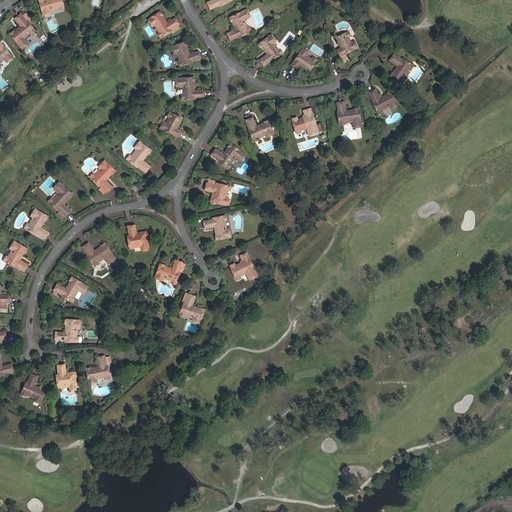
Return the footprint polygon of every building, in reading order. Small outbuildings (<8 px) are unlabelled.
[(46,3),(45,0),(41,2),(41,0),(37,1),(41,15),(42,15),(48,13),(47,8),(50,8),(50,9),(55,8),(61,6),(59,0),(47,0),(48,2),(46,3)] [(211,0),(206,3),(209,10),(217,6),(218,7),(228,2),(226,0),(211,0)] [(236,27),(234,30),(226,34),(229,41),(238,36),(239,37),(249,32),(250,31),(249,30),(249,29),(248,28),(247,28),(246,28),(244,23),(242,24),(241,21),(249,18),(245,10),(229,17),(230,19),(228,19),(228,21),(228,22),(229,22),(230,23),(232,23),(233,25),(235,24),(237,27),(236,27)] [(17,32),(14,29),(11,31),(10,31),(8,33),(19,48),(21,47),(24,44),(26,43),(20,36),(22,34),(24,36),(29,33),(33,29),(26,20),(25,22),(18,13),(13,18),(18,25),(16,27),(19,30),(17,32)] [(148,23),(151,26),(152,28),(156,25),(158,27),(156,29),(159,33),(157,34),(161,39),(171,32),(170,30),(178,25),(174,19),(166,24),(164,23),(162,24),(161,22),(163,20),(158,14),(147,22),(148,23)] [(335,38),(338,46),(342,44),(343,47),(340,48),(336,50),(339,57),(339,56),(344,54),(356,48),(356,47),(354,43),(354,42),(351,43),(348,38),(345,33),(335,38)] [(266,52),(266,54),(258,60),(263,66),(271,60),(272,61),(282,54),(279,50),(276,52),(273,47),(271,48),(270,46),(274,42),(273,41),(270,38),(269,36),(257,45),(260,48),(261,47),(263,50),(265,48),(267,51),(266,52)] [(6,61),(10,58),(11,57),(0,42),(0,61),(3,59),(5,62),(6,61)] [(276,52),(279,50),(274,42),(270,46),(271,48),(273,47),(276,52)] [(178,57),(180,62),(182,67),(192,63),(191,62),(200,59),(198,52),(189,55),(187,54),(185,54),(184,51),(187,50),(185,43),(172,47),(172,49),(174,54),(175,55),(180,53),(181,56),(178,57)] [(307,53),(302,50),(301,50),(290,65),(297,69),(299,66),(301,63),(303,65),(301,67),(309,73),(315,63),(311,60),(306,57),(308,54),(307,53)] [(402,84),(405,79),(406,79),(402,75),(403,73),(405,74),(407,70),(410,65),(402,60),(401,61),(393,55),(389,62),(397,67),(396,68),(399,70),(397,73),(394,72),(392,74),(391,74),(389,76),(390,78),(401,85),(402,84)] [(191,86),(194,86),(194,83),(195,83),(195,80),(193,79),(193,78),(176,79),(176,87),(185,87),(185,90),(183,90),(183,96),(182,96),(181,97),(182,100),(183,101),(195,100),(195,99),(204,98),(203,91),(194,92),(192,89),(191,89),(191,86)] [(372,102),(377,112),(381,109),(386,107),(385,104),(388,103),(390,108),(391,107),(397,105),(397,104),(391,92),(390,91),(387,93),(387,94),(384,96),(385,98),(383,100),(382,99),(380,98),(375,90),(369,93),(374,102),(372,102)] [(347,112),(345,111),(344,102),(337,103),(338,113),(337,113),(339,124),(340,125),(343,124),(344,123),(349,122),(349,120),(352,119),(354,128),(361,126),(359,109),(357,109),(356,107),(353,108),(353,110),(350,110),(350,113),(348,114),(347,112)] [(318,132),(315,125),(310,109),(303,111),(305,116),(303,117),(303,119),(301,120),(301,119),(297,120),(296,118),(293,119),(293,121),(292,121),(292,122),(295,132),(301,131),(307,128),(308,135),(310,134),(316,132),(318,132)] [(163,124),(160,128),(159,130),(177,138),(180,132),(176,130),(173,128),(175,126),(177,127),(181,119),(171,114),(169,118),(166,124),(163,123),(163,124)] [(258,127),(255,126),(252,118),(245,121),(249,129),(248,130),(252,140),(257,137),(262,135),(261,133),(263,132),(266,137),(273,134),(267,121),(266,121),(263,122),(263,123),(260,124),(261,128),(259,129),(258,127)] [(135,153),(131,158),(128,162),(136,168),(138,167),(145,173),(149,167),(142,161),(143,159),(141,158),(142,156),(145,158),(147,155),(149,155),(150,153),(150,151),(140,143),(139,144),(135,148),(134,149),(138,152),(137,154),(135,153)] [(215,148),(210,154),(218,160),(217,161),(226,168),(226,167),(227,168),(229,168),(230,166),(230,165),(229,164),(232,159),(231,158),(233,156),(240,161),(244,155),(230,144),(229,144),(228,146),(228,147),(226,150),(228,152),(226,154),(225,153),(223,153),(223,154),(215,148)] [(95,176),(92,180),(99,187),(100,186),(107,193),(111,188),(105,181),(105,178),(104,177),(106,175),(109,177),(110,176),(112,175),(114,173),(113,171),(105,163),(104,163),(100,167),(99,168),(102,171),(100,174),(99,173),(95,176)] [(59,185),(56,189),(55,190),(60,195),(58,197),(57,196),(53,201),(51,200),(49,202),(51,203),(50,205),(58,212),(59,211),(65,217),(70,211),(63,206),(64,203),(63,202),(62,201),(64,199),(67,201),(69,200),(70,200),(71,201),(73,198),(73,197),(72,196),(73,195),(60,184),(59,185)] [(225,192),(228,191),(228,189),(227,186),(216,184),(216,186),(206,184),(205,191),(211,192),(211,194),(211,195),(212,196),(213,196),(212,198),(209,197),(208,201),(211,202),(211,203),(213,204),(215,204),(215,203),(226,205),(227,204),(228,200),(228,199),(226,198),(223,197),(225,192)] [(40,223),(42,224),(44,221),(45,221),(47,219),(47,217),(35,211),(32,217),(31,218),(35,220),(34,222),(32,221),(29,227),(27,231),(35,235),(36,235),(44,239),(48,233),(40,228),(40,226),(38,225),(40,223)] [(213,227),(213,229),(214,229),(216,230),(217,229),(218,232),(214,232),(216,240),(229,237),(229,236),(227,231),(227,230),(222,231),(222,228),(224,227),(223,222),(222,217),(212,219),(212,220),(202,222),(204,229),(213,227)] [(128,250),(129,250),(131,247),(138,247),(138,250),(138,251),(140,251),(140,252),(144,252),(144,250),(145,250),(145,239),(145,235),(145,232),(140,232),(140,236),(138,236),(138,235),(137,234),(136,234),(135,234),(134,227),(127,227),(128,237),(126,237),(127,248),(128,250)] [(19,255),(22,256),(24,253),(25,253),(26,251),(26,249),(14,243),(14,244),(11,249),(11,250),(14,252),(13,254),(12,253),(9,259),(6,263),(15,268),(16,267),(24,271),(27,265),(19,261),(19,258),(17,257),(19,255)] [(95,252),(93,251),(88,244),(82,248),(87,255),(86,256),(93,266),(94,266),(97,265),(97,263),(96,263),(101,260),(100,258),(103,256),(107,263),(114,259),(104,245),(101,244),(99,245),(99,248),(97,249),(99,251),(96,253),(95,252)] [(250,280),(256,274),(246,254),(240,257),(242,261),(240,262),(241,264),(238,266),(237,264),(234,266),(234,265),(233,265),(232,265),(231,265),(230,265),(230,266),(230,267),(230,268),(230,269),(235,281),(240,279),(239,276),(245,273),(248,279),(249,279),(250,280)] [(172,270),(170,269),(168,271),(166,271),(167,268),(163,267),(163,266),(160,265),(155,278),(157,279),(161,280),(163,281),(165,276),(167,277),(166,279),(172,281),(176,282),(180,272),(179,272),(182,263),(175,261),(172,270)] [(67,288),(65,289),(57,284),(53,292),(61,296),(61,297),(68,302),(68,301),(71,302),(72,302),(73,300),(73,299),(72,298),(75,293),(74,292),(75,290),(82,294),(86,286),(73,278),(69,278),(68,280),(68,282),(67,285),(69,286),(68,289),(67,288)] [(198,309),(197,309),(195,312),(192,311),(193,309),(192,307),(191,307),(194,298),(187,296),(184,305),(183,304),(178,316),(183,318),(184,316),(190,318),(191,315),(193,316),(191,322),(193,323),(197,324),(199,325),(204,311),(203,310),(199,309),(198,309)] [(78,321),(65,320),(64,321),(64,323),(64,324),(64,328),(67,328),(66,331),(65,331),(64,332),(64,333),(55,333),(55,340),(63,341),(64,342),(74,342),(74,337),(75,331),(72,331),(72,329),(78,329),(78,327),(78,322),(78,321)] [(0,362),(1,362),(0,360),(1,360),(2,359),(2,358),(2,357),(1,356),(0,355),(0,376),(4,376),(4,375),(13,372),(11,365),(2,367),(0,365),(0,362)] [(104,357),(97,358),(99,368),(98,368),(97,369),(97,371),(94,371),(94,369),(90,369),(89,368),(87,369),(86,370),(89,383),(90,383),(95,382),(96,382),(95,377),(98,376),(99,378),(104,377),(109,376),(107,366),(106,366),(106,364),(104,357)] [(59,389),(61,388),(62,386),(69,385),(69,388),(69,389),(71,389),(71,390),(75,390),(75,389),(76,389),(75,377),(75,374),(75,373),(70,373),(71,377),(68,377),(67,376),(66,375),(65,375),(64,366),(57,366),(58,376),(56,376),(57,387),(59,389)] [(35,389),(35,387),(34,386),(37,377),(31,375),(27,383),(25,383),(22,392),(27,394),(32,397),(33,395),(35,396),(33,400),(35,401),(39,403),(40,404),(46,390),(43,389),(42,390),(38,388),(37,392),(35,390),(35,389)]
